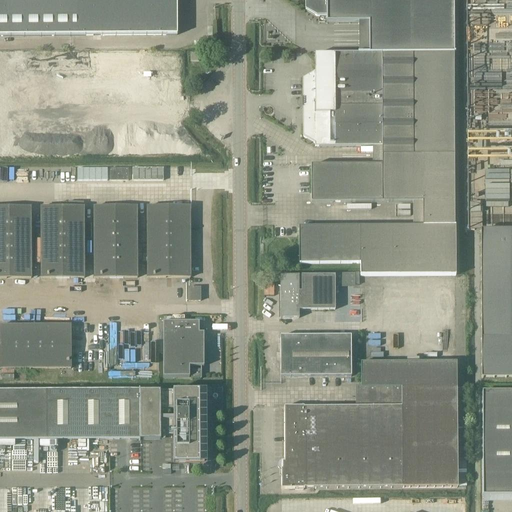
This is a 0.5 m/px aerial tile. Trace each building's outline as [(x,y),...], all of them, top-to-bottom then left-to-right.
[(0,0),(0,36),(177,35),(176,0),(0,0)] [(305,0),(306,10),(317,17),(326,17),(326,22),(369,22),(369,49),(384,49),(453,49),(452,0),(305,0)] [(303,80),(303,98),(303,137),(315,144),(315,147),(382,146),(382,160),(454,159),(453,49),(384,49),(369,49),(369,53),(358,53),(358,55),(315,55),(315,73),(303,80)] [(199,54),(191,54),(190,54),(191,62),(199,62),(199,54)] [(164,103),(164,72),(73,72),(73,103),(164,103)] [(0,155),(78,155),(78,138),(17,139),(16,83),(0,83),(0,155)] [(299,228),(299,264),(360,263),(360,276),(455,275),(455,226),(454,226),(454,159),(382,160),(382,166),(311,167),(311,204),(423,203),(423,227),(299,228)] [(73,169),(73,181),(103,181),(103,169),(73,169)] [(110,181),(129,181),(129,169),(110,169),(110,181)] [(133,181),(163,181),(163,169),(133,169),(133,181)] [(30,207),(20,207),(0,207),(0,278),(31,278),(30,207)] [(84,207),(73,207),(41,207),(41,278),(84,278),(84,207)] [(137,207),(126,207),(94,207),(94,278),(137,278),(137,207)] [(190,207),(179,207),(147,207),(148,278),(190,278),(190,207)] [(511,230),(481,231),(482,378),(511,378),(511,230)] [(280,276),(280,293),(280,319),(299,318),(299,310),(334,310),(334,275),(280,276)] [(349,275),(337,276),(338,287),(350,286),(349,275)] [(188,301),(201,301),(201,288),(188,288),(188,301)] [(192,367),(192,368),(201,368),(201,333),(199,333),(199,322),(163,322),(163,377),(189,378),(189,367),(192,367)] [(0,368),(71,369),(71,358),(70,326),(0,326),(0,368)] [(281,377),(350,377),(350,337),(281,337),(281,377)] [(361,363),(361,388),(457,387),(457,362),(361,363)] [(201,379),(201,372),(201,368),(192,368),(192,379),(201,379)] [(305,489),(458,487),(467,487),(466,388),(401,389),(401,407),(304,408),(304,407),(284,407),(285,469),(281,469),(281,490),(305,490),(305,489)] [(139,390),(139,389),(138,389),(138,390),(9,390),(0,390),(0,439),(138,439),(138,441),(139,441),(139,440),(160,440),(160,435),(173,435),(173,464),(200,464),(199,415),(200,415),(201,414),(202,413),(202,412),(202,411),(201,411),(201,410),(200,410),(199,410),(199,406),(203,406),(203,390),(175,390),(159,390),(139,390)] [(511,391),(482,391),(483,496),(511,495),(511,391)]
